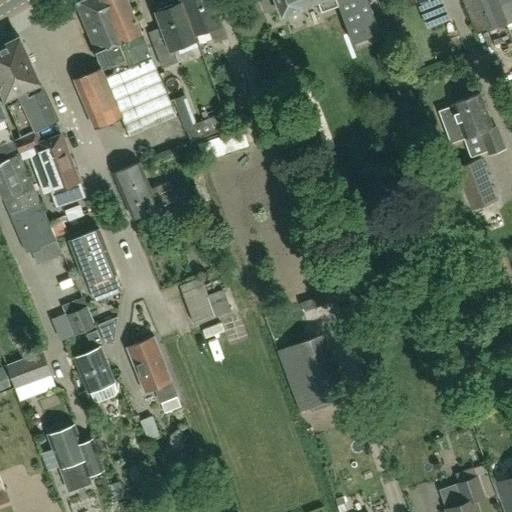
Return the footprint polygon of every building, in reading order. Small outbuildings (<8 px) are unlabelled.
[(105,76),(121,115),(130,136),(155,126),(101,0),(81,0),(75,3),(103,67),(111,63),(115,72),(105,76)] [(177,116),(142,32),(128,0),(101,0),(155,126),(177,116)] [(182,0),(183,2),(194,31),(209,26),(215,41),(227,36),(222,21),(220,21),(212,0),(182,0)] [(318,0),(322,10),(338,4),(352,43),(381,32),(368,0),(264,0),(268,9),(280,5),(283,13),(303,5),(302,3),(311,0),(318,0)] [(511,0),(461,0),(476,33),(492,26),(492,27),(511,19),(511,0)] [(196,37),(194,31),(183,2),(157,11),(162,26),(167,40),(154,45),(162,66),(177,61),(172,46),(196,37)] [(0,45),(0,87),(21,137),(37,129),(59,119),(20,36),(0,45)] [(95,126),(121,115),(105,76),(101,67),(75,78),(95,126)] [(499,128),(495,130),(480,92),(460,100),(473,134),(481,131),(489,153),(506,147),(499,128)] [(185,95),(173,99),(184,130),(186,129),(191,143),(206,137),(200,122),(195,124),(185,95)] [(473,134),(460,100),(452,103),(453,105),(440,110),(452,142),(473,134)] [(0,161),(20,153),(14,140),(0,106),(0,161)] [(21,137),(14,140),(20,153),(22,160),(27,169),(27,170),(34,167),(45,163),(54,187),(49,189),(50,192),(55,206),(68,201),(84,195),(62,134),(43,141),(37,129),(21,137)] [(203,142),(198,144),(204,161),(249,145),(243,129),(203,142)] [(27,169),(20,153),(0,161),(0,191),(26,252),(27,252),(31,250),(45,244),(56,239),(57,239),(55,236),(51,227),(27,169)] [(455,167),(456,169),(448,171),(464,212),(498,200),(482,158),(455,167)] [(132,217),(158,206),(159,207),(163,205),(164,210),(178,205),(176,200),(177,199),(169,181),(151,188),(140,162),(114,173),(132,217)] [(204,183),(205,182),(200,170),(191,174),(196,185),(191,187),(196,197),(191,200),(196,211),(201,209),(204,216),(215,210),(212,205),(213,205),(204,183)] [(64,211),(68,221),(84,215),(80,204),(64,210),(64,211)] [(99,228),(84,234),(70,240),(87,284),(89,283),(96,300),(108,296),(121,291),(114,273),(116,272),(99,228)] [(391,293),(403,291),(418,290),(418,281),(416,274),(401,279),(390,283),(391,293)] [(216,316),(232,310),(224,290),(208,296),(204,284),(182,292),(195,325),(216,316)] [(88,305),(87,306),(83,296),(62,306),(75,335),(96,326),(88,305)] [(98,324),(106,343),(115,340),(118,316),(98,324)] [(94,350),(88,352),(75,357),(88,390),(90,390),(94,400),(98,402),(107,398),(115,395),(117,390),(113,380),(114,379),(101,346),(104,345),(97,329),(87,333),(88,335),(94,350)] [(325,332),(277,350),(300,411),(302,411),(348,393),(325,332)] [(181,406),(180,405),(176,395),(177,395),(154,337),(128,347),(145,390),(154,387),(164,413),(181,406)] [(15,387),(52,374),(43,351),(7,364),(15,387)] [(55,427),(76,422),(73,409),(52,414),(55,427)] [(87,475),(104,469),(93,438),(81,442),(74,424),(61,429),(48,434),(69,492),(90,485),(87,475)] [(465,502),(447,508),(447,511),(479,511),(475,499),(484,496),(477,476),(458,483),(465,502)] [(511,511),(511,476),(497,483),(507,511),(511,511)]
